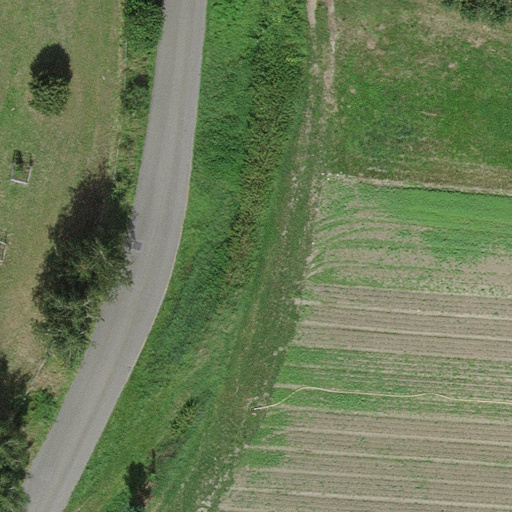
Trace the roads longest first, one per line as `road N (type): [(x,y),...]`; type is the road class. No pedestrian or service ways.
road 1 (track): [(96,511),(236,352),(281,239),(318,71),(317,0)]
road 2 (unclassified): [(189,0),(164,210),(118,340),(37,511)]
